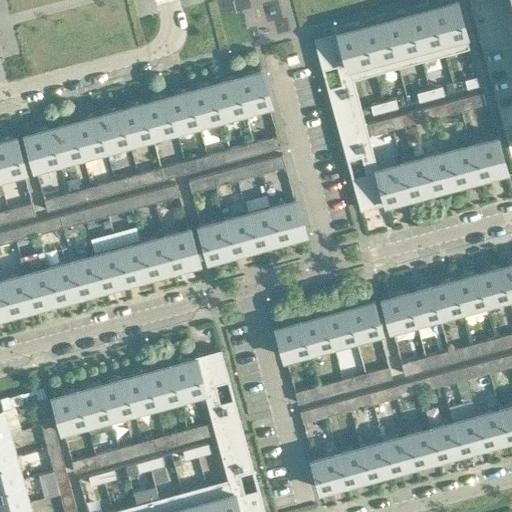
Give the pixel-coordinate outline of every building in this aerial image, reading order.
[(469,45),(465,32),(456,0),(443,0),(433,3),(446,52),(469,45)] [(446,52),(433,3),(410,9),(423,58),(446,52)] [(423,58),(410,9),(387,15),(399,64),(423,58)] [(399,64),(387,15),(364,22),(376,71),(399,64)] [(376,71),(364,22),(341,28),(353,77),(376,71)] [(363,114),(353,77),(341,28),(313,35),(322,68),(333,64),(338,83),(327,86),(336,122),(363,114)] [(260,67),(259,67),(234,74),(244,109),(270,102),(260,67)] [(244,109),(234,74),(211,80),(221,115),(244,109)] [(477,74),(476,74),(464,78),(467,87),(479,83),(477,74)] [(221,115),(211,80),(188,86),(198,122),(221,115)] [(441,84),(429,87),(431,96),(444,93),(441,84)] [(198,122),(188,86),(166,92),(175,128),(198,122)] [(431,96),(429,87),(416,91),(419,100),(431,96)] [(485,102),(482,91),(470,94),(473,106),(485,102)] [(175,128),(166,92),(142,99),(152,134),(175,128)] [(395,96),(383,100),(385,109),(398,105),(395,96)] [(461,109),(458,97),(447,100),(450,112),(461,109)] [(152,134),(142,99),(119,105),(128,141),(152,134)] [(385,109),(383,100),(370,103),(372,112),(385,109)] [(435,103),(424,107),(427,118),(438,115),(435,103)] [(128,141),(119,105),(96,112),(105,147),(128,141)] [(415,121),(412,110),(400,113),(404,124),(415,121)] [(105,147),(96,112),(73,118),(82,153),(105,147)] [(376,165),(368,134),(363,114),(336,122),(346,157),(358,154),(363,172),(351,175),(360,208),(387,200),(377,165),(376,165)] [(380,131),(392,128),(389,116),(377,119),(380,131)] [(82,153),(73,118),(50,124),(59,159),(82,153)] [(59,159),(50,124),(24,131),(34,166),(59,159)] [(496,133),(493,134),(470,140),(479,175),(506,168),(496,133)] [(15,134),(14,134),(0,137),(0,175),(24,169),(15,134)] [(280,146),(277,134),(253,141),(256,152),(280,146)] [(479,175),(470,140),(447,146),(456,182),(479,175)] [(256,152),(253,141),(230,147),(233,158),(256,152)] [(310,145),(316,187),(332,185),(329,169),(326,143),(310,145)] [(456,182),(447,146),(424,152),(433,188),(456,182)] [(233,158),(230,147),(206,153),(209,165),(233,158)] [(433,188),(424,152),(400,158),(410,194),(433,188)] [(209,165),(206,153),(183,159),(186,171),(209,165)] [(261,171),(285,165),(282,153),(258,159),(261,171)] [(410,194),(400,158),(377,165),(387,200),(410,194)] [(186,171),(183,159),(160,166),(163,177),(186,171)] [(258,159),(235,166),(238,177),(261,171),(258,159)] [(163,177),(160,166),(137,172),(140,184),(163,177)] [(238,177),(235,166),(212,172),(215,184),(238,177)] [(117,190),(140,184),(137,172),(114,178),(117,190)] [(215,184),(212,172),(188,178),(191,190),(215,184)] [(117,190),(114,178),(91,185),(94,196),(117,190)] [(176,182),(152,188),(155,200),(179,193),(176,182)] [(71,203),(94,196),(91,185),(68,191),(71,203)] [(155,200),(152,188),(129,195),(132,206),(155,200)] [(68,191),(44,197),(47,209),(71,203),(68,191)] [(132,206),(129,195),(106,201),(109,212),(132,206)] [(305,231),(295,195),(269,202),(279,238),(305,231)] [(35,212),(32,201),(8,207),(11,219),(35,212)] [(86,219),(109,212),(106,201),(82,207),(86,219)] [(279,238),(269,202),(246,209),(256,244),(279,238)] [(0,221),(11,219),(8,207),(0,209),(0,221)] [(86,219),(82,207),(59,213),(62,225),(86,219)] [(256,244),(246,209),(223,215),(232,251),(256,244)] [(62,225),(59,213),(36,220),(39,231),(62,225)] [(232,251),(223,215),(198,222),(208,257),(232,251)] [(16,238),(39,231),(36,220),(13,226),(16,238)] [(198,259),(189,225),(163,232),(172,267),(198,259)] [(0,241),(16,238),(13,226),(0,229),(0,241)] [(172,267),(163,232),(140,238),(149,273),(172,267)] [(149,273),(140,238),(116,245),(126,279),(149,273)] [(126,279),(116,245),(94,251),(103,285),(126,279)] [(103,285),(94,251),(71,257),(78,292),(103,285)] [(78,292),(71,257),(48,263),(57,298),(78,292)] [(511,293),(511,259),(500,263),(509,295),(511,293)] [(57,298),(48,263),(24,270),(33,304),(57,298)] [(509,295),(500,263),(477,269),(486,301),(509,295)] [(486,301),(477,269),(454,275),(462,307),(486,301)] [(33,304),(24,270),(1,276),(10,311),(33,304)] [(462,307),(454,275),(431,282),(439,314),(462,307)] [(0,313),(10,311),(1,276),(0,276),(0,313)] [(439,314),(431,282),(407,288),(416,320),(439,314)] [(416,320),(407,288),(382,295),(390,327),(416,320)] [(380,329),(372,298),(347,304),(355,336),(380,329)] [(355,336),(347,304),(324,311),(332,342),(355,336)] [(332,342),(324,311),(300,317),(309,349),(332,342)] [(309,349),(300,317),(275,324),(284,356),(309,349)] [(510,344),(507,333),(495,336),(498,347),(510,344)] [(487,350),(484,339),(472,342),(475,354),(487,350)] [(452,360),(464,357),(460,345),(449,348),(452,360)] [(244,432),(234,397),(219,401),(214,382),(229,378),(220,346),(193,354),(203,390),(217,439),(244,432)] [(440,363),(437,352),(426,355),(429,366),(440,363)] [(511,360),(510,352),(498,356),(501,367),(511,364),(511,360)] [(193,354),(170,361),(179,396),(203,390),(193,354)] [(416,369),(413,358),(401,361),(404,373),(416,369)] [(487,359),(475,362),(478,373),(490,370),(487,359)] [(179,396),(170,361),(147,367),(156,402),(179,396)] [(464,365),(452,368),(455,380),(467,377),(464,365)] [(156,402),(147,367),(123,373),(133,409),(156,402)] [(379,379),(376,368),(365,371),(368,383),(379,379)] [(440,371),(429,375),(432,386),(444,383),(440,371)] [(133,409),(123,373),(100,380),(110,415),(133,409)] [(356,386),(353,374),(341,377),(345,389),(356,386)] [(417,378),(405,381),(408,393),(420,389),(417,378)] [(110,415),(100,380),(77,386),(86,421),(110,415)] [(321,395),(333,392),(330,380),(318,384),(321,395)] [(321,395),(318,384),(295,390),(298,402),(310,398),(321,395)] [(396,396),(393,384),(370,390),(373,402),(396,396)] [(86,421),(77,386),(52,393),(61,428),(86,421)] [(370,390),(359,394),(362,405),(373,402),(370,390)] [(347,397),(335,400),(339,411),(350,408),(347,397)] [(511,435),(511,401),(498,405),(507,437),(511,435)] [(327,415),(324,403),(312,406),(315,418),(327,415)] [(507,437),(498,405),(476,411),(485,443),(507,437)] [(0,433),(9,431),(2,406),(0,406),(0,433)] [(52,419),(49,408),(37,411),(41,422),(52,419)] [(485,443),(476,411),(452,418),(461,449),(485,443)] [(461,449),(452,418),(429,424),(438,456),(461,449)] [(202,435),(199,424),(188,427),(191,438),(202,435)] [(438,456),(429,424),(406,430),(414,462),(438,456)] [(179,441),(176,430),(165,433),(168,444),(179,441)] [(414,462),(406,430),(383,436),(391,468),(414,462)] [(0,458),(16,454),(9,431),(0,433),(0,458)] [(59,442),(55,431),(44,434),(47,445),(59,442)] [(227,476),(236,511),(265,511),(258,486),(244,490),(238,471),(253,467),(244,432),(217,439),(227,476)] [(156,447),(153,436),(142,439),(145,451),(156,447)] [(391,468),(383,436),(360,443),(368,474),(391,468)] [(210,450),(208,441),(195,445),(198,454),(210,450)] [(133,454),(130,442),(118,446),(122,457),(133,454)] [(368,474),(360,443),(336,449),(345,481),(368,474)] [(198,454),(195,445),(183,448),(185,457),(198,454)] [(110,460),(107,449),(95,452),(98,463),(110,460)] [(345,481),(336,449),(311,456),(320,488),(345,481)] [(0,483),(22,477),(16,454),(0,458),(0,483)] [(65,465),(62,454),(50,457),(53,469),(65,465)] [(164,463),(161,454),(149,457),(151,466),(164,463)] [(75,469),(87,466),(84,455),(72,458),(75,469)] [(151,466),(149,457),(136,461),(139,470),(151,466)] [(116,476),(113,467),(101,470),(103,479),(116,476)] [(103,479),(101,470),(88,474),(91,483),(103,479)] [(211,511),(236,511),(227,476),(203,482),(211,511)] [(0,507),(28,500),(22,477),(0,483),(0,507)] [(71,489),(68,477),(56,480),(60,492),(71,489)] [(211,511),(203,482),(180,489),(186,511),(211,511)] [(186,511),(180,489),(157,495),(161,511),(186,511)] [(134,502),(136,511),(161,511),(157,495),(134,502)] [(0,511),(31,511),(28,500),(0,507),(0,511)] [(76,511),(77,511),(74,500),(63,503),(65,511),(76,511)] [(136,511),(134,502),(111,508),(112,511),(136,511)]
